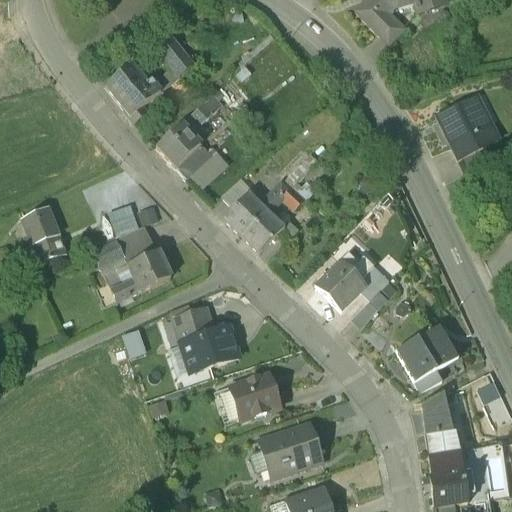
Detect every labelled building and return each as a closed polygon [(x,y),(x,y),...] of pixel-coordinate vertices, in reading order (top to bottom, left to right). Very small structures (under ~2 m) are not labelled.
[(370,0),(354,16),(387,49),(402,34),(388,20),(391,12),(415,5),(416,4),(415,0),(370,0)] [(438,0),(415,0),(416,4),(415,5),(417,12),(440,5),(438,0)] [(192,70),(167,39),(153,50),(178,81),(192,70)] [(146,88),(131,68),(104,90),(129,121),(159,96),(150,85),(146,88)] [(112,74),(104,80),(107,84),(115,77),(112,74)] [(212,99),(181,128),(190,138),(221,110),(212,99)] [(472,101),(439,118),(452,145),(449,146),(457,164),(459,163),(482,151),(497,144),(489,127),(486,128),(472,101)] [(181,128),(155,151),(174,171),(199,148),(190,138),(181,128)] [(199,148),(174,171),(183,182),(188,177),(209,158),(199,148)] [(482,151),(459,163),(465,176),(488,164),(482,151)] [(209,158),(188,177),(201,192),(227,168),(214,154),(209,158)] [(299,169),(283,185),(289,191),(305,175),(299,169)] [(282,184),(259,209),(266,216),(280,201),(289,191),(283,185),(282,184)] [(289,191),(280,201),(292,213),(302,203),(289,191)] [(259,209),(247,197),(222,223),(241,241),(266,216),(259,209)] [(108,219),(115,240),(137,233),(129,212),(108,219)] [(46,213),(22,224),(30,246),(31,249),(38,267),(64,259),(46,213)] [(153,213),(138,217),(142,231),(157,227),(153,213)] [(283,232),(266,216),(241,241),(258,258),(283,232)] [(115,240),(113,241),(121,258),(127,270),(151,259),(138,232),(137,233),(115,240)] [(0,279),(38,267),(31,249),(30,246),(0,255),(0,279)] [(127,270),(126,271),(133,285),(139,297),(170,283),(168,279),(172,277),(169,270),(165,273),(157,256),(151,259),(127,270)] [(102,267),(113,294),(133,285),(126,271),(127,270),(121,258),(102,267)] [(361,261),(353,270),(343,261),(338,265),(358,285),(371,271),(361,261)] [(338,265),(326,278),(322,274),(318,278),(321,282),(314,289),(340,314),(359,295),(364,290),(358,285),(338,265)] [(364,290),(359,295),(368,304),(376,296),(384,289),(374,280),(364,290)] [(113,294),(109,295),(111,299),(116,308),(139,297),(133,285),(113,294)] [(368,304),(349,325),(359,335),(386,306),(376,296),(368,304)] [(107,302),(105,297),(96,301),(104,318),(117,311),(116,308),(111,299),(107,302)] [(205,313),(175,323),(183,347),(213,337),(205,313)] [(438,327),(394,354),(413,385),(457,359),(438,327)] [(183,347),(179,348),(189,378),(238,362),(230,338),(218,342),(215,336),(213,337),(183,347)] [(266,379),(228,392),(240,425),(278,413),(266,379)] [(228,392),(213,397),(224,431),(240,425),(228,392)] [(420,408),(424,437),(452,433),(443,395),(420,408)] [(308,429),(257,446),(260,455),(266,475),(270,484),(320,467),(308,429)] [(424,437),(425,448),(457,446),(456,443),(454,443),(452,433),(424,437)] [(425,448),(428,479),(458,474),(457,446),(425,448)] [(260,455),(250,459),(248,462),(253,477),(256,478),(266,475),(260,455)] [(458,474),(428,479),(433,510),(466,505),(465,496),(474,495),(470,472),(458,474)] [(329,511),(322,491),(268,509),(269,511),(329,511)]
